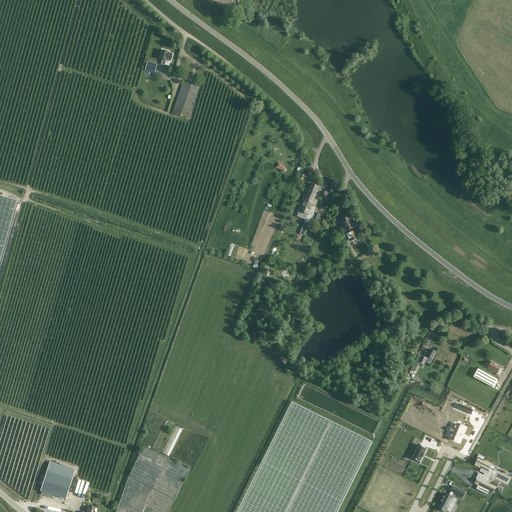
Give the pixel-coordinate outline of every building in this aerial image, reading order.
[(161,65),(165,66),(166,61),(166,60),(170,62),(172,55),(168,53),(169,53),(163,51),(160,59),(162,60),(161,65)] [(157,65),(147,62),(145,68),(144,71),(155,74),(156,71),(156,68),(157,65)] [(199,87),(183,82),(172,114),(189,119),(199,87)] [(301,170),(305,159),(303,158),(299,168),(298,167),(297,170),(300,172),(301,169),(301,170)] [(276,168),(285,172),(286,169),(284,168),(285,165),(278,162),(275,168),(276,168)] [(309,183),(304,197),(313,201),(315,195),(314,194),(317,186),(312,184),(309,183)] [(330,199),(325,192),(321,195),(327,202),(330,199)] [(0,262),(17,201),(0,195),(0,262)] [(305,220),(310,221),(315,209),(311,207),(313,201),(304,197),(298,212),(307,215),(305,220)] [(348,217),(339,221),(344,232),(353,228),(348,217)] [(353,231),(342,236),(346,244),(352,241),(357,239),(353,231)] [(433,359),(436,352),(431,350),(430,352),(426,351),(424,355),(426,356),(425,357),(419,355),(413,367),(414,367),(412,370),(411,370),(410,372),(412,373),(417,364),(418,365),(419,362),(421,363),(420,366),(422,367),(427,359),(426,359),(427,357),(433,359)] [(497,374),(499,376),(503,370),(500,368),(501,367),(492,362),(488,368),(497,373),(497,374)] [(478,369),(474,377),(493,388),(498,380),(478,369)] [(337,511),(372,442),(291,402),(236,511),(337,511)] [(472,409),(461,403),(458,408),(470,414),(472,409)] [(456,424),(450,438),(459,442),(465,427),(456,424)] [(175,426),(162,453),(170,456),(181,433),(179,432),(180,429),(175,426)] [(412,452),(410,456),(413,458),(412,458),(420,462),(423,457),(425,454),(424,454),(427,449),(419,445),(419,446),(417,445),(416,444),(414,448),(415,449),(417,450),(415,454),(413,453),(412,452)] [(168,511),(190,470),(143,447),(129,476),(116,511),(168,511)] [(44,454),(45,450),(4,450),(4,452),(5,452),(5,459),(6,459),(7,456),(13,458),(9,458),(6,469),(9,466),(14,470),(17,468),(20,471),(20,468),(24,469),(24,465),(26,463),(29,452),(29,465),(32,462),(34,462),(34,459),(37,459),(39,457),(39,456),(41,456),(41,454),(44,454)] [(477,461),(475,465),(479,467),(480,466),(482,467),(480,471),(484,474),(490,477),(493,470),(494,470),(494,469),(495,467),(491,465),(492,465),(485,461),(484,462),(482,462),(484,457),(479,455),(476,460),(477,461)] [(42,477),(39,484),(42,485),(40,491),(66,500),(75,470),(50,462),(44,478),(42,477)] [(475,480),(475,481),(476,481),(475,484),(478,485),(476,489),(488,495),(489,491),(493,493),(496,488),(490,485),(489,486),(486,484),(490,477),(484,474),(484,475),(480,483),(475,480)] [(442,502),(440,507),(443,509),(444,510),(444,509),(447,511),(448,508),(451,510),(456,500),(453,499),(453,498),(452,497),(454,493),(462,498),(465,492),(453,487),(451,492),(449,495),(446,494),(445,497),(444,496),(443,498),(444,499),(443,500),(442,502)]
